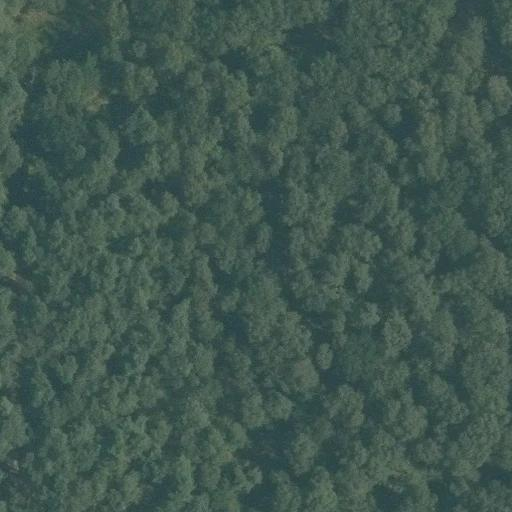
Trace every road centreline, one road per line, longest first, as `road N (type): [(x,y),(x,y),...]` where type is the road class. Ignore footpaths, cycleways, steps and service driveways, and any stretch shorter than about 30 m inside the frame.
road 1 (track): [(9,226),(65,191),(186,65),(230,47),(280,40),(404,212),(455,259),(511,282)]
road 2 (track): [(19,511),(0,60)]
